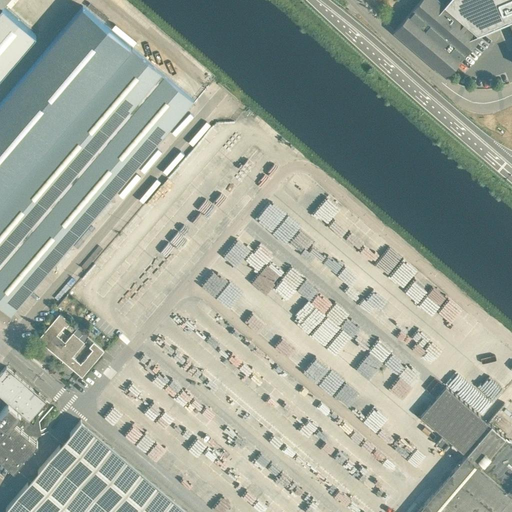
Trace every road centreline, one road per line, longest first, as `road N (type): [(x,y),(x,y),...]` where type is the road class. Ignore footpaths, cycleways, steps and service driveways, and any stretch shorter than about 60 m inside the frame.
road 1 (unclassified): [(226,96),(29,335),(0,346)]
road 2 (primary): [(315,0),(511,179)]
road 3 (primary): [(511,160),(322,0)]
road 4 (unclassified): [(511,94),(484,103),(459,96),(354,0)]
road 5 (unknown): [(0,114),(92,6)]
